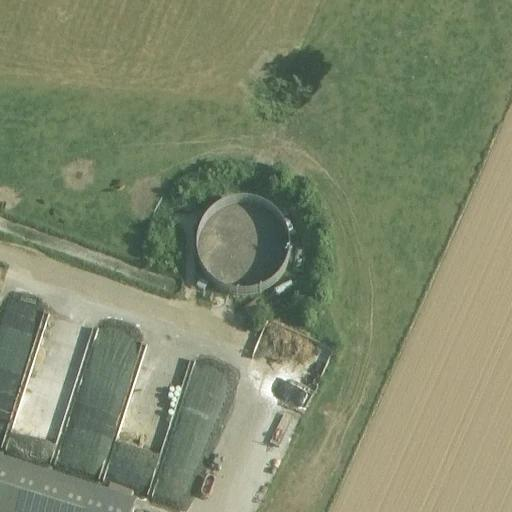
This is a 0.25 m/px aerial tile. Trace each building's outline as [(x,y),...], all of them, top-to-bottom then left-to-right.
[(229,286),(282,274),(266,201),(224,210),(232,248),(221,250),(229,286)] [(66,262),(61,279),(138,302),(143,284),(66,262)] [(22,386),(22,374),(80,371),(79,355),(45,339),(40,339),(33,354),(33,361),(28,371),(0,372),(0,421),(6,421),(22,386)] [(262,413),(242,493),(266,499),(286,419),(262,413)] [(88,511),(93,497),(0,467),(0,511),(88,511)]
